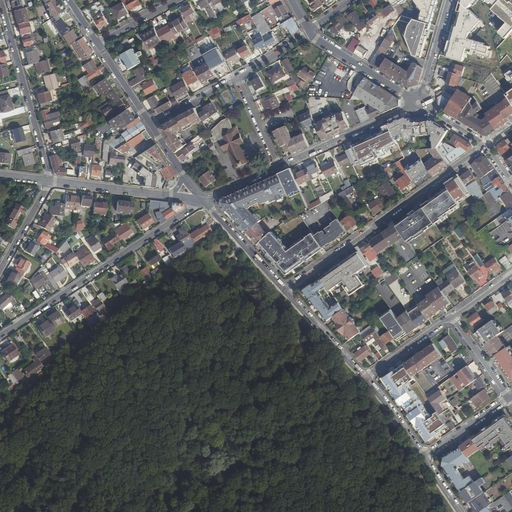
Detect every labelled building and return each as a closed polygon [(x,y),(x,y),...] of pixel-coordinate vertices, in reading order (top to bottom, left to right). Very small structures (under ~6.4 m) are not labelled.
[(14,7),(15,11),(22,9),(21,5),(22,5),(20,0),(10,0),(13,8),(14,7)] [(128,6),(131,10),(140,5),(138,0),(128,6)] [(209,13),(213,10),(210,4),(207,0),(200,0),(202,2),(199,4),(201,8),(205,7),(207,11),(208,11),(209,13)] [(320,0),(309,0),(314,6),(312,8),(315,12),(324,5),(320,0)] [(372,8),(376,6),(371,0),(370,0),(368,2),(372,8)] [(376,0),(371,0),(376,6),(379,10),(381,8),(378,3),(376,0)] [(462,0),(461,7),(470,10),(471,5),(468,4),(469,0),(462,0)] [(504,0),(502,0),(497,6),(494,9),(501,15),(503,17),(509,10),(508,10),(511,6),(504,0)] [(493,2),(485,10),(487,15),(493,8),(496,5),(493,2)] [(45,9),(51,18),(61,12),(55,3),(53,4),(53,3),(46,7),(47,8),(45,9)] [(118,19),(129,13),(123,3),(113,9),(118,19)] [(190,5),(181,10),(186,17),(194,13),(190,5)] [(283,5),(275,9),(282,21),(289,17),(283,5)] [(391,5),(383,11),(390,21),(398,15),(391,5)] [(433,9),(427,7),(426,9),(424,9),(424,10),(422,9),(422,10),(419,9),(418,13),(424,15),(423,19),(424,19),(423,22),(431,24),(435,10),(433,9)] [(27,21),(24,8),(22,9),(15,11),(14,11),(18,24),(27,21)] [(470,27),(473,16),(475,12),(464,9),(459,24),(470,27)] [(209,13),(214,23),(219,20),(213,10),(209,13)] [(352,12),(351,11),(349,13),(349,14),(355,24),(355,25),(357,28),(357,27),(361,31),(367,27),(356,12),(355,13),(353,11),(352,12)] [(271,30),(260,12),(254,16),(252,18),(256,25),(262,36),(271,30)] [(483,17),(488,32),(492,33),(492,32),(490,26),(488,18),(487,16),(483,15),(475,12),(473,16),(480,18),(480,16),(483,17)] [(109,24),(102,13),(94,18),(96,22),(100,29),(109,24)] [(382,22),(376,13),(366,20),(371,27),(376,25),(377,26),(382,22)] [(242,31),(246,29),(244,25),(247,23),(246,21),(250,19),(251,21),(250,21),(252,25),(253,25),(254,26),(256,25),(252,18),(250,14),(237,21),(242,31)] [(58,19),(62,24),(66,30),(72,26),(64,15),(58,19)] [(170,22),(171,24),(183,17),(182,15),(170,22)] [(180,31),(188,26),(183,17),(171,24),(177,36),(182,33),(180,31)] [(345,17),(339,22),(340,23),(342,27),(346,29),(350,26),(348,23),(345,17)] [(287,27),(293,36),(299,31),(300,29),(293,18),(282,25),(284,29),(287,27)] [(420,32),(423,22),(413,19),(410,29),(420,32)] [(30,35),(27,21),(18,24),(22,37),(30,35)] [(214,39),(226,32),(224,29),(222,25),(221,25),(219,23),(215,25),(216,27),(213,29),(213,30),(210,32),(214,39)] [(345,40),(350,32),(346,29),(342,27),(340,23),(331,29),(331,33),(334,35),(335,35),(338,37),(338,36),(342,38),(342,37),(345,40)] [(164,44),(176,36),(170,24),(157,32),(162,41),(164,44)] [(453,30),(451,36),(465,40),(468,30),(456,26),(455,30),(453,30)] [(280,31),(278,27),(271,30),(262,36),(266,42),(266,43),(273,39),(271,36),(280,31)] [(71,45),(77,41),(70,29),(62,34),(70,46),(71,45)] [(370,43),(363,39),(363,40),(361,42),(371,48),(373,45),(379,49),(380,48),(376,45),(381,37),(385,40),(390,33),(393,29),(385,29),(370,29),(369,29),(368,31),(375,35),(370,43)] [(149,49),(162,41),(157,32),(156,30),(143,37),(143,38),(146,42),(149,49)] [(139,41),(141,45),(146,42),(143,38),(142,39),(139,33),(136,35),(140,40),(139,41)] [(402,52),(400,46),(391,59),(388,57),(387,58),(384,56),(394,40),(392,35),(390,33),(385,40),(380,48),(379,49),(376,54),(371,63),(410,88),(410,87),(411,87),(413,86),(415,85),(417,85),(418,84),(419,84),(423,69),(415,63),(408,72),(394,63),(402,52)] [(34,37),(33,34),(30,35),(22,37),(21,37),(23,46),(32,44),(31,41),(30,38),(34,37)] [(196,39),(198,43),(209,38),(207,34),(196,39)] [(265,49),(269,47),(266,43),(266,42),(262,36),(259,38),(265,49)] [(460,56),(465,40),(451,36),(450,41),(454,43),(452,49),(451,49),(450,53),(460,56)] [(376,45),(380,48),(385,40),(381,37),(376,45)] [(354,38),(348,49),(354,53),(361,42),(358,40),(354,38)] [(91,54),(81,39),(77,41),(71,45),(81,60),(91,54)] [(425,42),(413,39),(412,43),(415,45),(414,49),(410,49),(409,53),(420,56),(425,42)] [(132,48),(133,49),(137,47),(134,42),(129,44),(127,40),(121,43),(126,52),(132,48)] [(140,45),(148,59),(149,59),(153,57),(149,49),(146,42),(141,45),(140,45)] [(368,52),(371,48),(361,42),(354,53),(364,59),(368,52)] [(247,46),(239,50),(243,58),(251,54),(247,46)] [(235,63),(241,60),(235,48),(224,54),(230,64),(234,61),(235,63)] [(26,53),(29,65),(35,63),(39,62),(36,50),(26,53)] [(368,52),(364,59),(371,63),(376,54),(371,51),(370,53),(368,52)] [(169,53),(156,61),(157,63),(158,65),(165,62),(172,58),(169,53)] [(92,60),(90,57),(83,61),(85,64),(83,66),(88,73),(92,70),(96,68),(91,61),(92,60)] [(153,66),(157,63),(156,61),(153,57),(149,59),(153,66)] [(217,74),(226,69),(220,58),(210,63),(217,74)] [(286,59),(281,62),(289,73),(293,70),(286,59)] [(50,71),(46,60),(39,62),(35,63),(38,74),(50,71)] [(209,63),(196,70),(201,80),(203,84),(217,76),(216,75),(209,63)] [(499,76),(504,71),(499,64),(493,71),(491,73),(500,85),(503,83),(499,77),(500,77),(499,76)] [(450,72),(450,73),(460,76),(462,76),(465,67),(457,65),(456,70),(453,69),(452,72),(450,72)] [(93,71),(92,70),(88,73),(77,80),(82,88),(86,85),(85,83),(96,75),(97,76),(100,74),(99,72),(102,69),(101,66),(93,71)] [(133,88),(148,79),(141,67),(134,71),(136,75),(137,74),(139,78),(130,83),(133,88)] [(281,67),(268,73),(272,82),(285,75),(281,67)] [(309,77),(314,80),(317,75),(306,68),(305,69),(303,68),(299,74),(307,79),(309,77)] [(192,70),(199,82),(201,80),(196,70),(195,69),(192,70)] [(193,85),(199,82),(192,70),(184,75),(189,85),(192,83),(193,85)] [(457,86),(460,76),(450,73),(441,70),(439,76),(447,78),(445,83),(457,86)] [(342,78),(334,73),(328,83),(336,89),(342,78)] [(57,88),(53,74),(43,77),(47,91),(57,88)] [(293,74),(290,76),(293,79),(296,84),(297,83),(299,80),(293,74)] [(259,78),(251,82),(256,91),(264,86),(259,78)] [(354,94),(350,99),(359,100),(363,100),(374,84),(365,78),(357,90),(354,94)] [(94,85),(101,96),(111,90),(104,79),(94,85)] [(184,80),(171,87),(177,98),(190,91),(184,80)] [(153,81),(143,86),(147,95),(157,89),(153,81)] [(296,92),(299,90),(296,84),(289,87),(290,90),(293,90),(294,92),(296,92)] [(400,100),(374,84),(363,100),(384,113),(400,106),(400,100)] [(101,96),(94,85),(93,86),(100,97),(101,96)] [(171,100),(174,106),(179,103),(177,98),(171,87),(170,87),(166,89),(163,90),(165,93),(168,92),(172,100),(171,100)] [(468,95),(459,89),(456,93),(454,96),(452,100),(445,110),(459,119),(472,99),(467,96),(468,95)] [(12,110),(7,90),(0,91),(0,104),(2,112),(12,110)] [(50,101),(47,91),(36,94),(39,104),(50,101)] [(111,101),(112,101),(114,103),(118,99),(113,91),(107,95),(111,101)] [(442,91),(436,94),(437,96),(438,98),(438,100),(439,102),(439,103),(438,105),(438,106),(445,110),(452,100),(445,95),(443,92),(442,91)] [(452,100),(454,96),(447,92),(447,91),(443,92),(445,95),(452,100)] [(160,107),(154,96),(147,99),(153,111),(154,110),(160,107)] [(494,133),(484,120),(482,121),(477,118),(479,115),(476,113),(477,112),(482,109),(474,96),(472,99),(459,119),(484,135),(489,136),(494,133)] [(331,110),(326,98),(319,97),(313,97),(305,100),(310,112),(313,119),(331,110)] [(511,116),(511,115),(511,102),(511,101),(508,97),(501,102),(502,103),(511,116)] [(68,100),(70,104),(71,103),(75,111),(81,110),(75,98),(68,100)] [(264,103),(268,112),(280,107),(276,98),(264,103)] [(115,103),(111,105),(101,111),(104,116),(118,108),(120,110),(124,107),(120,100),(115,103)] [(371,119),(384,113),(363,100),(363,101),(365,106),(371,119)] [(101,111),(111,105),(108,101),(98,108),(100,112),(101,111)] [(157,115),(171,107),(170,106),(172,105),(170,101),(160,107),(154,110),(157,115)] [(205,109),(209,117),(217,112),(212,103),(204,107),(205,109)] [(507,119),(511,116),(502,103),(498,106),(507,119)] [(361,123),(371,119),(365,106),(355,110),(361,123)] [(498,106),(486,114),(488,117),(497,130),(509,122),(507,119),(498,106)] [(193,125),(202,120),(198,113),(195,108),(192,109),(162,127),(161,130),(169,143),(176,153),(187,144),(184,141),(178,132),(184,129),(185,129),(193,125)] [(205,109),(198,113),(202,120),(202,121),(208,117),(209,117),(205,109)] [(41,111),(43,120),(59,115),(58,112),(50,114),(48,115),(46,110),(41,111)] [(126,114),(124,111),(108,121),(110,125),(115,132),(124,126),(131,121),(126,114)] [(305,129),(316,124),(313,119),(310,112),(299,116),(305,129)] [(329,136),(330,137),(351,128),(343,112),(339,114),(341,118),(339,118),(341,120),(342,120),(346,129),(329,136)] [(341,118),(339,114),(316,124),(323,140),(330,137),(329,136),(346,129),(342,120),(341,120),(339,118),(341,118)] [(45,125),(57,122),(59,121),(58,116),(55,117),(55,118),(44,121),(45,125)] [(408,117),(407,116),(388,125),(395,139),(403,136),(406,141),(415,140),(414,137),(417,137),(429,134),(430,136),(432,135),(433,148),(438,147),(441,143),(445,136),(449,130),(430,119),(428,120),(426,121),(424,121),(422,122),(420,122),(418,122),(416,121),(414,120),(411,119),(410,118),(408,117)] [(484,120),(494,133),(497,130),(488,117),(484,120)] [(113,135),(104,141),(108,145),(115,150),(144,130),(145,130),(137,118),(131,121),(124,126),(127,130),(120,134),(121,136),(115,139),(113,135)] [(224,132),(232,128),(227,118),(223,119),(211,131),(213,134),(214,137),(217,136),(218,138),(219,140),(223,138),(224,132)] [(83,123),(82,122),(77,124),(78,128),(88,126),(89,126),(93,123),(90,119),(86,121),(86,122),(83,123)] [(291,149),(293,154),(310,146),(301,126),(288,132),(285,125),(273,130),(281,146),(282,146),(285,152),(291,149)] [(236,126),(232,128),(224,132),(223,138),(219,140),(224,152),(228,150),(236,168),(248,163),(240,145),(244,143),(240,134),(236,126)] [(63,140),(60,129),(50,132),(53,143),(63,140)] [(149,138),(144,130),(115,150),(121,153),(135,144),(135,146),(142,141),(143,142),(149,138)] [(445,143),(439,150),(449,165),(472,149),(472,145),(455,134),(450,142),(457,147),(455,148),(445,143)] [(191,153),(196,148),(193,144),(195,142),(195,143),(201,139),(198,136),(191,141),(187,144),(176,153),(182,162),(187,159),(188,160),(193,156),(191,153)] [(69,140),(72,152),(80,150),(76,138),(69,140)] [(511,146),(511,147),(506,140),(499,145),(499,149),(505,159),(511,154),(511,146)] [(393,143),(380,149),(382,154),(383,156),(397,150),(393,143)] [(95,146),(84,145),(83,156),(93,157),(95,146)] [(117,162),(124,163),(125,156),(121,153),(115,150),(108,145),(108,152),(110,153),(109,164),(117,165),(117,162)] [(156,171),(167,163),(155,145),(139,155),(150,163),(156,171)] [(215,158),(216,158),(219,156),(217,151),(214,146),(211,148),(210,148),(215,158)] [(34,164),(30,147),(20,150),(24,166),(34,164)] [(437,148),(420,149),(416,152),(421,160),(430,172),(433,176),(449,165),(439,150),(437,148)] [(380,155),(382,154),(380,149),(368,154),(371,159),(380,155)] [(0,153),(0,162),(9,163),(10,155),(0,153)] [(59,158),(57,154),(49,157),(54,174),(56,175),(66,176),(66,170),(65,170),(65,169),(63,169),(58,168),(56,159),(59,158)] [(341,166),(351,162),(347,154),(337,158),(341,166)] [(358,171),(370,165),(366,155),(354,161),(358,171)] [(490,199),(492,203),(499,198),(509,191),(487,159),(485,157),(482,157),(471,165),(481,179),(482,178),(486,182),(488,185),(488,186),(485,189),(486,193),(486,194),(490,199)] [(408,167),(405,169),(415,183),(430,172),(421,160),(409,168),(408,167)] [(331,174),(339,171),(334,161),(321,167),(324,173),(330,171),(331,174)] [(395,179),(397,182),(408,174),(398,161),(388,167),(390,169),(396,165),(402,174),(395,179)] [(312,175),(317,173),(317,172),(320,171),(316,163),(312,164),(313,166),(306,169),(311,179),(311,180),(314,178),(312,175)] [(100,166),(92,165),(91,175),(99,176),(100,166)] [(159,171),(166,182),(175,176),(168,165),(159,171)] [(144,178),(143,186),(149,187),(151,174),(141,167),(137,173),(142,177),(143,176),(144,176),(144,178)] [(279,175),(287,192),(289,196),(301,191),(301,190),(298,185),(294,175),(291,168),(285,171),(279,174),(279,175)] [(298,185),(311,179),(306,169),(294,175),(298,185)] [(469,170),(459,177),(461,179),(461,180),(465,185),(474,178),(469,170)] [(210,172),(201,179),(207,187),(216,180),(210,172)] [(382,177),(379,172),(375,174),(374,174),(373,175),(376,180),(378,179),(379,180),(381,179),(380,178),(382,177)] [(412,180),(408,174),(397,182),(401,188),(402,189),(410,183),(410,182),(412,180)] [(262,204),(271,200),(272,202),(277,200),(278,201),(284,198),(283,195),(287,192),(279,175),(251,188),(256,201),(260,199),(262,204)] [(444,184),(453,196),(463,189),(458,182),(456,179),(454,177),(444,184)] [(476,200),(481,197),(483,195),(476,180),(466,187),(470,193),(476,200)] [(388,183),(379,189),(386,200),(395,193),(388,183)] [(248,207),(253,202),(256,201),(251,188),(250,187),(223,199),(221,206),(226,212),(227,211),(238,222),(237,224),(244,232),(245,230),(248,233),(255,226),(258,223),(261,221),(254,214),(253,216),(248,210),(248,207)] [(346,196),(355,191),(352,187),(347,189),(338,194),(340,196),(349,210),(353,207),(346,196)] [(304,188),(301,190),(301,191),(305,199),(311,196),(308,190),(305,191),(304,188)] [(452,195),(446,188),(436,195),(442,202),(452,195)] [(25,198),(32,195),(29,190),(22,194),(25,198)] [(335,196),(332,191),(319,198),(320,199),(322,203),(325,201),(327,201),(335,196)] [(499,198),(507,211),(511,207),(511,194),(509,191),(499,198)] [(90,206),(91,193),(87,192),(86,197),(82,197),(81,205),(90,206)] [(327,204),(340,196),(338,194),(335,196),(327,201),(325,201),(327,204)] [(72,207),(72,209),(77,210),(79,198),(71,197),(71,195),(66,195),(64,204),(64,206),(72,207)] [(375,213),(386,205),(381,197),(370,205),(375,213)] [(487,206),(484,202),(481,197),(476,200),(477,202),(483,210),(487,206)] [(322,203),(320,199),(308,206),(310,210),(322,203)] [(435,217),(442,212),(434,200),(424,207),(431,218),(432,219),(435,217)] [(116,211),(132,213),(133,203),(117,201),(116,211)] [(156,218),(160,224),(183,208),(182,204),(156,201),(155,206),(159,206),(159,211),(155,212),(156,218)] [(64,206),(64,204),(54,203),(54,206),(50,206),(49,214),(58,215),(63,216),(64,208),(64,206)] [(101,204),(94,203),(92,214),(105,215),(106,203),(101,203),(101,204)] [(15,205),(4,224),(12,229),(15,224),(14,223),(20,213),(21,214),(24,209),(19,206),(15,205)] [(403,221),(396,226),(399,230),(403,236),(408,243),(435,224),(432,219),(431,218),(424,207),(422,206),(402,220),(403,221)] [(506,219),(511,215),(511,207),(507,211),(503,214),(505,217),(506,219)] [(56,220),(45,213),(43,216),(44,217),(41,222),(40,222),(38,225),(42,228),(48,232),(56,220)] [(143,229),(153,222),(148,214),(148,213),(137,221),(143,229)] [(349,215),(340,222),(342,225),(344,227),(345,226),(348,231),(349,230),(352,234),(355,232),(352,228),(358,224),(355,220),(353,221),(349,215)] [(511,217),(502,224),(509,233),(511,233),(511,217)] [(342,235),(347,231),(344,227),(342,225),(340,222),(338,220),(332,224),(333,225),(331,226),(330,225),(315,236),(323,248),(329,244),(330,244),(334,241),(334,240),(336,239),(334,236),(340,232),(342,235)] [(469,230),(473,227),(468,220),(464,223),(469,230)] [(129,234),(129,235),(132,233),(125,221),(120,225),(121,226),(114,231),(114,232),(119,239),(120,240),(124,238),(129,234)] [(40,231),(42,228),(38,225),(33,223),(31,227),(40,231)] [(269,235),(258,223),(255,226),(248,233),(258,244),(259,244),(268,235),(269,235)] [(197,229),(188,235),(193,243),(202,237),(203,237),(211,232),(206,224),(198,230),(197,229)] [(391,245),(403,236),(399,230),(396,226),(384,234),(391,245)] [(460,238),(464,235),(458,227),(457,228),(454,230),(460,238)] [(188,235),(183,228),(179,231),(182,234),(178,237),(181,242),(169,250),(175,259),(182,254),(183,254),(185,253),(184,251),(194,244),(193,243),(188,235)] [(439,228),(438,229),(444,236),(444,237),(447,235),(443,229),(441,231),(439,228)] [(44,245),(50,236),(42,232),(36,241),(44,245)] [(112,245),(119,239),(114,232),(102,240),(109,250),(113,247),(112,245)] [(268,235),(259,244),(286,275),(323,248),(315,236),(313,233),(290,252),(272,232),(269,235),(268,235)] [(343,235),(342,235),(340,232),(334,236),(336,239),(334,240),(334,241),(335,242),(340,238),(339,238),(343,235)] [(379,255),(392,246),(391,245),(384,234),(383,233),(370,243),(370,244),(375,250),(379,255)] [(93,252),(101,246),(95,236),(87,242),(93,252)] [(70,247),(66,241),(59,249),(64,254),(70,247)] [(38,247),(30,243),(25,251),(33,256),(38,247)] [(56,252),(58,248),(46,243),(44,247),(56,252)] [(365,254),(368,259),(371,257),(369,255),(375,250),(370,244),(361,250),(364,255),(365,254)] [(86,247),(75,255),(82,266),(94,259),(86,247)] [(77,260),(72,252),(63,258),(68,266),(77,260)] [(358,252),(321,278),(322,279),(327,286),(329,290),(342,282),(351,295),(365,285),(356,274),(368,266),(358,252)] [(161,260),(158,255),(148,262),(151,266),(153,268),(158,265),(156,263),(161,260)] [(484,265),(477,255),(474,257),(481,267),(484,265)] [(499,260),(506,270),(511,265),(511,262),(506,255),(499,260)] [(164,257),(162,259),(169,269),(173,265),(172,262),(170,264),(167,260),(166,260),(164,257)] [(29,263),(21,258),(18,262),(17,261),(14,265),(16,267),(14,270),(23,275),(29,263)] [(66,268),(68,266),(63,258),(60,260),(66,268)] [(491,274),(501,266),(495,258),(485,265),(490,272),(491,274)] [(471,269),(468,271),(475,280),(483,275),(476,265),(473,261),(468,265),(471,269)] [(376,278),(384,273),(379,265),(372,270),(376,278)] [(61,266),(49,273),(52,278),(55,282),(66,275),(61,266)] [(129,273),(125,266),(121,268),(126,275),(129,273)] [(139,272),(145,280),(147,282),(153,277),(152,275),(149,272),(146,267),(139,272)] [(456,289),(466,282),(456,267),(451,270),(446,274),(449,279),(456,288),(456,289)] [(155,280),(158,277),(153,269),(149,272),(152,275),(153,277),(155,280)] [(14,286),(21,275),(12,270),(6,281),(14,286)] [(34,280),(32,278),(30,280),(34,287),(43,281),(44,282),(48,279),(43,271),(39,274),(40,276),(34,280)] [(110,279),(117,289),(127,282),(122,274),(118,276),(118,277),(116,278),(116,277),(115,276),(110,279)] [(54,289),(57,286),(55,282),(52,278),(48,280),(54,289)] [(445,295),(456,288),(449,279),(444,283),(441,278),(436,282),(439,287),(445,295)] [(327,286),(322,279),(314,286),(313,284),(303,292),(309,299),(309,298),(315,306),(316,305),(328,321),(330,319),(341,311),(343,310),(338,303),(330,309),(319,291),(327,286)] [(135,280),(128,284),(131,289),(138,285),(135,280)] [(134,289),(137,293),(145,287),(143,283),(134,289)] [(25,288),(28,292),(33,289),(30,284),(25,288)] [(445,307),(451,303),(445,295),(439,287),(435,290),(435,291),(433,293),(435,296),(435,297),(437,300),(438,299),(445,307)] [(439,312),(445,307),(438,299),(437,300),(435,297),(435,296),(433,293),(435,291),(435,290),(427,295),(429,297),(439,312)] [(511,301),(511,293),(510,291),(503,296),(509,304),(511,301)] [(0,308),(1,309),(10,302),(12,303),(15,301),(13,298),(6,294),(0,298),(0,308)] [(428,319),(439,312),(429,297),(418,305),(420,308),(426,315),(428,319)] [(93,306),(101,301),(99,298),(91,303),(93,306)] [(105,315),(100,319),(102,322),(111,314),(105,306),(104,306),(101,301),(93,306),(98,314),(102,311),(104,314),(105,315)] [(493,303),(492,301),(485,306),(491,314),(498,310),(496,307),(498,307),(494,302),(493,303)] [(501,304),(498,306),(503,313),(506,311),(501,304)] [(70,320),(81,313),(76,306),(75,305),(64,312),(70,320)] [(81,311),(86,320),(95,314),(89,305),(81,311)] [(421,325),(421,323),(425,320),(426,321),(429,319),(428,319),(426,315),(420,308),(418,305),(408,312),(418,326),(421,325)] [(397,318),(391,310),(381,317),(397,339),(407,332),(407,331),(401,323),(398,320),(397,318)] [(330,319),(350,340),(359,333),(361,332),(353,324),(354,324),(349,318),(349,319),(341,311),(330,319)] [(408,334),(418,326),(408,312),(407,311),(397,318),(398,320),(401,323),(407,331),(407,332),(408,334)] [(56,312),(47,317),(54,328),(63,322),(56,312)] [(484,322),(477,313),(469,319),(475,328),(484,322)] [(40,324),(46,320),(43,316),(37,320),(40,324)] [(44,337),(55,331),(47,320),(37,327),(44,337)] [(362,337),(374,328),(371,325),(361,332),(359,333),(362,337)] [(374,328),(362,337),(366,343),(374,337),(384,351),(388,348),(374,328)] [(487,329),(481,334),(485,340),(492,335),(487,329)] [(388,332),(381,337),(386,344),(393,339),(388,332)] [(458,349),(448,336),(443,340),(439,343),(443,350),(448,347),(452,353),(458,349)] [(506,348),(497,336),(486,344),(495,356),(500,352),(502,351),(505,348),(506,348)] [(425,368),(442,355),(434,344),(418,355),(419,355),(417,356),(410,361),(404,364),(407,368),(413,376),(425,368)] [(19,354),(12,345),(6,349),(1,353),(7,362),(19,354)] [(360,361),(370,354),(373,352),(367,345),(355,354),(360,361)] [(40,361),(47,356),(45,353),(48,351),(45,347),(35,354),(40,361)] [(501,354),(500,352),(495,356),(494,356),(498,362),(504,357),(501,354)] [(53,354),(41,364),(43,367),(49,363),(55,358),(53,354)] [(28,379),(43,367),(41,364),(36,357),(32,359),(34,362),(24,370),(26,373),(24,374),(28,379)] [(458,373),(465,382),(475,375),(468,365),(458,373)] [(405,386),(414,379),(413,376),(407,368),(402,372),(397,376),(405,386)] [(404,405),(406,409),(407,409),(413,404),(414,404),(392,373),(387,377),(406,404),(404,405)] [(462,384),(465,382),(458,373),(455,375),(462,384)] [(485,386),(479,377),(469,385),(472,389),(476,386),(479,390),(485,386)] [(7,384),(6,385),(10,391),(17,386),(13,380),(10,382),(9,381),(6,382),(7,384)] [(451,397),(442,384),(438,387),(441,391),(446,398),(447,400),(451,397)] [(489,398),(484,390),(472,399),(477,406),(489,398)] [(438,403),(446,398),(441,391),(429,399),(440,415),(442,413),(444,412),(438,403)] [(455,398),(451,401),(455,407),(460,404),(455,398)] [(426,414),(417,401),(414,404),(416,408),(423,417),(429,425),(439,417),(433,410),(426,414)] [(409,413),(416,408),(414,404),(413,404),(407,409),(409,413)] [(446,418),(442,413),(440,415),(451,431),(455,428),(447,417),(446,418)] [(476,434),(472,437),(474,439),(480,448),(481,449),(487,445),(489,448),(494,444),(493,443),(500,438),(506,446),(505,447),(507,450),(510,448),(511,450),(511,426),(511,425),(511,424),(511,423),(508,418),(501,416),(494,421),(495,423),(489,427),(488,426),(482,430),(483,431),(477,436),(476,434)] [(423,438),(433,431),(429,425),(423,417),(419,420),(422,425),(417,430),(423,438)] [(468,457),(480,448),(474,439),(472,437),(460,446),(461,447),(468,457)] [(466,462),(470,459),(468,457),(461,447),(458,449),(466,462)] [(458,449),(455,451),(463,464),(466,462),(458,449)] [(475,482),(470,475),(465,479),(457,468),(463,464),(455,451),(449,455),(450,456),(447,458),(445,457),(443,466),(445,466),(447,469),(446,470),(448,473),(451,471),(453,474),(450,476),(457,486),(458,485),(462,491),(475,482)] [(462,491),(461,492),(469,503),(485,492),(481,486),(486,483),(483,477),(475,482),(462,491)] [(493,503),(485,492),(469,503),(475,511),(479,511),(488,506),(493,503)]
